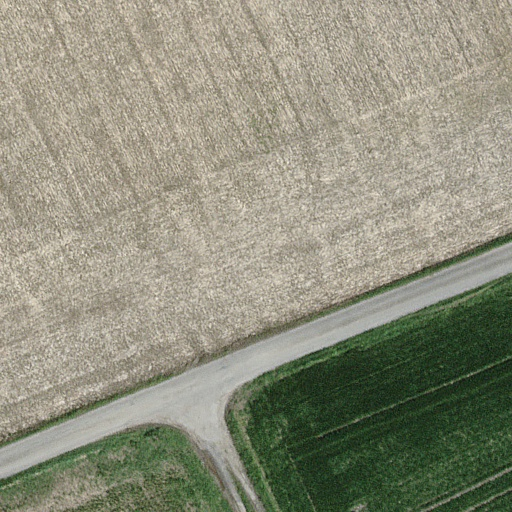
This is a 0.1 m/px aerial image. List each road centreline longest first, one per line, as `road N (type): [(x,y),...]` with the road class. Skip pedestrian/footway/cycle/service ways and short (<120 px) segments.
road 1 (unclassified): [(0,461),(511,255)]
road 2 (track): [(184,387),(243,511)]
